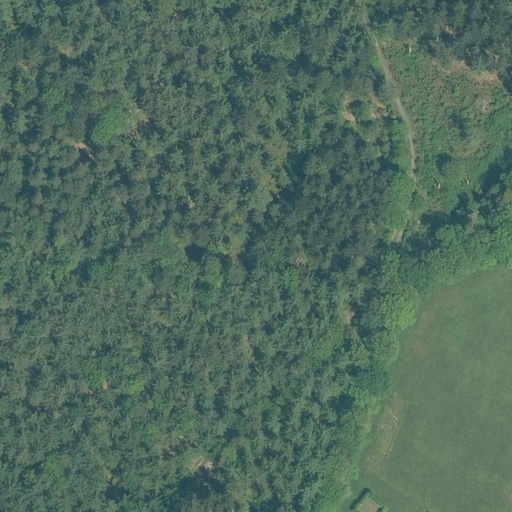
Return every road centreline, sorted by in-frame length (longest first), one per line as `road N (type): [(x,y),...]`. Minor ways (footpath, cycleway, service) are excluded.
road 1 (track): [(411,191),(401,232),(367,297),(199,474)]
road 2 (track): [(199,39),(411,191)]
road 3 (track): [(363,0),(405,123),(411,191)]
road 4 (track): [(92,156),(199,39)]
